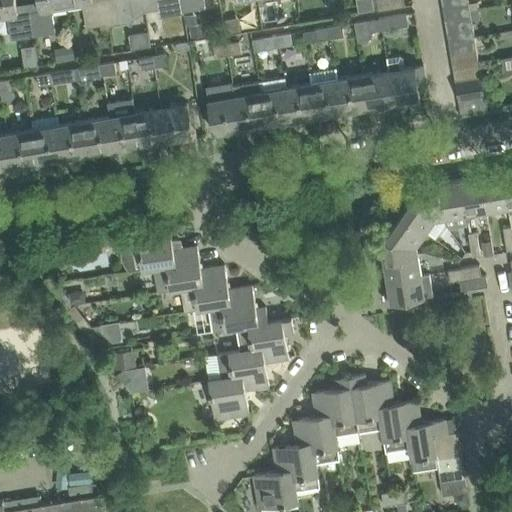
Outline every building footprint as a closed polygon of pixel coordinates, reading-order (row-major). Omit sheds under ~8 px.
[(17,10),(15,0),(0,0),(0,15),(7,14),(12,39),(33,35),(29,8),(17,10)] [(33,35),(56,32),(51,7),(67,4),(66,0),(39,0),(41,6),(29,8),(33,35)] [(66,0),(67,4),(82,2),(86,26),(108,23),(104,0),(66,0)] [(145,10),(143,0),(104,0),(108,23),(133,19),(145,10)] [(183,11),(181,0),(143,0),(145,10),(161,8),(162,14),(183,11)] [(181,0),(183,11),(206,7),(204,0),(181,0)] [(377,0),(379,10),(405,5),(404,0),(377,0)] [(469,5),(469,2),(468,0),(442,0),(444,9),(469,5)] [(470,10),(479,8),(478,1),(469,2),(469,5),(470,10)] [(471,17),(470,10),(469,5),(444,9),(446,21),(471,17)] [(448,32),(473,28),(472,21),(481,19),(479,8),(470,10),(471,17),(446,21),(448,32)] [(383,30),(409,25),(407,13),(381,18),(383,30)] [(229,18),(222,19),(225,34),(232,33),(231,32),(229,18)] [(359,44),(369,42),(370,32),(383,30),(381,18),(356,23),(359,44)] [(203,23),(189,25),(191,37),(205,35),(203,23)] [(331,38),(344,36),(342,24),(329,26),(331,38)] [(318,40),(331,38),(329,26),(316,28),(318,40)] [(450,44),(475,40),(473,28),(448,32),(450,44)] [(130,49),(150,46),(148,31),(128,34),(130,49)] [(280,46),(293,44),(291,32),(278,34),(280,46)] [(267,48),(280,46),(278,34),(264,37),(267,48)] [(452,56),(477,52),(475,40),(450,44),(452,56)] [(240,41),(227,43),(229,55),(242,52),(240,41)] [(225,43),(213,45),(215,57),(229,55),(227,43),(225,43)] [(73,45),(54,48),(57,61),(75,58),(73,45)] [(454,68),(479,64),(477,52),(452,56),(454,68)] [(155,67),(168,65),(166,53),(153,55),(155,67)] [(400,54),(387,57),(389,69),(394,102),(421,98),(418,82),(427,81),(424,63),(405,66),(404,57),(400,54)] [(142,69),(155,67),(153,55),(140,57),(142,69)] [(104,75),(117,73),(115,61),(102,63),(104,75)] [(79,88),(87,87),(90,77),(104,75),(102,63),(75,68),(79,88)] [(479,64),(454,68),(455,80),(481,75),(479,64)] [(317,115),(343,111),(338,78),(336,67),(310,71),(312,82),(317,115)] [(52,84),(65,81),(64,69),(50,72),(52,84)] [(389,69),(363,73),(369,106),(370,106),(371,110),(386,108),(385,104),(394,102),(389,69)] [(39,86),(52,84),(50,72),(37,74),(39,86)] [(343,111),(369,106),(363,73),(338,78),(343,111)] [(481,75),(455,80),(457,92),(459,100),(479,96),(483,88),(481,75)] [(285,76),(259,81),(261,90),(266,123),(292,119),(286,86),(285,76)] [(0,85),(1,92),(14,90),(12,78),(0,79),(0,85)] [(235,94),(241,128),(266,123),(261,90),(259,81),(234,85),(235,94)] [(292,119),(317,115),(312,82),(286,86),(292,119)] [(234,85),(207,89),(209,99),(211,112),(214,132),(241,128),(235,94),(234,85)] [(134,98),(108,102),(110,115),(116,148),(141,144),(136,111),(134,98)] [(167,140),(193,135),(188,102),(161,107),(167,140)] [(141,144),(167,140),(161,107),(136,111),(141,144)] [(39,161),(64,156),(59,123),(57,114),(32,119),(33,128),(39,161)] [(90,152),(116,148),(110,115),(84,119),(90,152)] [(64,156),(90,152),(84,119),(59,123),(64,156)] [(13,165),(39,161),(33,128),(8,132),(13,165)] [(0,166),(13,165),(8,132),(0,133),(0,166)] [(508,206),(511,204),(511,170),(503,172),(508,206)] [(488,209),(508,206),(503,172),(482,175),(488,209)] [(488,209),(482,175),(460,179),(465,213),(478,211),(479,219),(488,217),(486,209),(488,209)] [(445,216),(465,213),(460,179),(439,182),(445,216)] [(419,191),(402,213),(426,230),(436,218),(444,216),(445,216),(439,182),(433,183),(428,184),(428,189),(419,191)] [(387,247),(383,247),(383,253),(384,259),(418,253),(417,244),(426,230),(402,213),(386,237),(387,247)] [(172,240),(170,225),(136,230),(139,250),(142,269),(154,267),(185,262),(183,247),(182,244),(176,239),(172,240)] [(505,239),(511,237),(511,228),(511,226),(503,228),(505,239)] [(471,245),(479,244),(477,232),(469,233),(471,245)] [(490,239),(483,241),(484,252),(492,251),(490,239)] [(472,256),(481,254),(479,244),(471,245),(472,256)] [(201,268),(198,245),(183,247),(185,262),(154,267),(158,291),(182,287),(182,286),(213,282),(210,267),(201,268)] [(46,246),(37,248),(39,258),(48,256),(46,246)] [(388,280),(421,274),(418,253),(384,259),(388,280)] [(229,288),(225,264),(210,267),(213,282),(182,286),(182,287),(186,311),(210,307),(210,306),(240,301),(238,287),(229,288)] [(482,275),(480,264),(457,268),(459,280),(469,278),(470,288),(488,285),(486,274),(482,275)] [(450,281),(459,280),(457,268),(448,269),(450,281)] [(386,302),(425,296),(433,294),(429,272),(421,274),(388,280),(390,291),(385,291),(385,293),(383,293),(383,298),(386,298),(386,302)] [(58,283),(51,273),(45,278),(52,288),(58,283)] [(52,288),(59,297),(66,292),(58,283),(52,288)] [(257,308),(253,284),(238,287),(240,301),(210,306),(210,307),(214,330),(237,327),(237,326),(269,321),(269,320),(266,306),(257,308)] [(83,291),(69,293),(71,304),(86,302),(84,291),(83,291)] [(84,316),(78,321),(85,331),(92,326),(84,316)] [(289,357),(285,333),(295,332),(292,317),(269,320),(269,321),(237,326),(237,327),(241,349),(241,350),(272,345),(274,359),(289,357)] [(92,326),(85,331),(92,340),(99,335),(103,334),(101,324),(92,326)] [(274,359),(272,345),(241,350),(241,349),(217,353),(221,377),(252,372),(255,387),(270,385),(265,361),(274,359)] [(116,369),(138,366),(135,350),(113,353),(116,369)] [(124,368),(117,373),(119,375),(125,383),(131,391),(149,388),(148,381),(136,383),(132,378),(125,369),(124,368)] [(255,387),(252,372),(221,377),(209,379),(211,391),(210,391),(210,396),(212,396),(215,418),(250,412),(246,389),(255,387)] [(365,373),(350,375),(352,384),(358,418),(360,430),(383,426),(381,415),(379,404),(377,395),(393,393),(390,378),(367,382),(365,373)] [(360,430),(350,375),(336,377),(337,387),(313,391),(316,405),(330,403),(336,434),(360,430)] [(393,393),(377,395),(379,404),(381,415),(383,426),(385,438),(387,450),(410,446),(411,446),(409,434),(407,424),(406,415),(420,412),(418,398),(394,402),(393,393)] [(336,434),(330,403),(316,405),(317,414),(294,418),(296,433),(311,430),(316,461),(317,461),(340,457),(336,434)] [(422,421),(420,412),(406,415),(411,446),(410,446),(414,470),(438,466),(437,459),(435,447),(433,435),(448,432),(445,418),(422,421)] [(139,430),(147,429),(145,417),(137,418),(139,430)] [(316,461),(311,430),(296,433),(297,442),(274,446),(276,461),(291,458),(296,489),(297,489),(320,485),(317,461),(316,461)] [(435,447),(460,443),(458,431),(448,432),(433,435),(435,447)] [(152,434),(142,435),(144,449),(154,448),(152,434)] [(437,459),(462,455),(460,443),(435,447),(437,459)] [(439,470),(464,466),(462,455),(437,459),(438,466),(439,470)] [(296,489),(291,458),(276,461),(278,469),(254,473),(260,508),(299,501),(297,489),(296,489)] [(441,482),(466,478),(464,466),(439,470),(441,482)] [(466,491),(468,490),(466,478),(441,482),(443,494),(454,493),(466,490),(466,491)] [(405,488),(393,490),(396,504),(407,502),(406,493),(405,488)] [(384,506),(396,504),(393,490),(382,492),(384,506)] [(466,490),(454,493),(455,500),(461,505),(468,504),(467,495),(466,491),(466,490)] [(0,511),(107,511),(104,492),(6,508),(4,498),(0,498),(0,511)]
